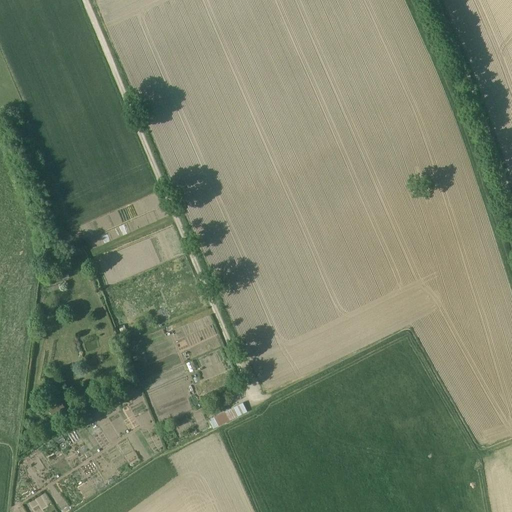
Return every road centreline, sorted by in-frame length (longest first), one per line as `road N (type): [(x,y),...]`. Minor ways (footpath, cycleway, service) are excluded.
road 1 (track): [(84,0),(255,399)]
road 2 (unclassified): [(511,203),(437,0)]
